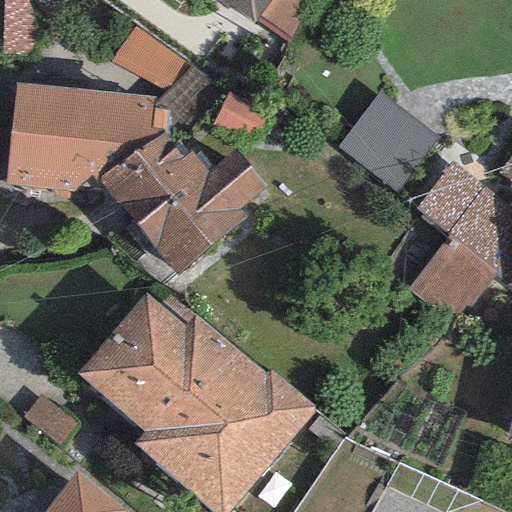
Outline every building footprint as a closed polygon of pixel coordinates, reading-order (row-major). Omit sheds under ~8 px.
[(285,0),(207,0),(259,37),(285,0)] [(344,150),(413,187),(444,127),(376,91),(344,150)] [(174,111),(22,104),(18,192),(126,197),(187,273),(258,216),(174,111)] [(511,245),(511,229),(450,185),(419,227),(449,249),(408,305),(447,334),(511,245)] [(246,511),(321,423),(170,299),(84,404),(214,511),(246,511)] [(113,511),(90,492),(72,511),(113,511)]
